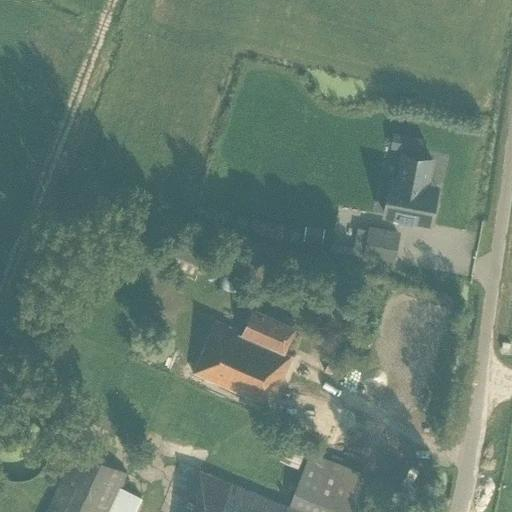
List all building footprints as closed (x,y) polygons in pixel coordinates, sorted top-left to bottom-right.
[(432,161),(403,155),(398,186),(391,185),(384,217),(429,225),(437,189),(427,187),(432,161)] [(397,236),(370,231),(365,257),(392,262),(397,236)] [(179,237),(168,260),(197,274),(208,251),(179,237)] [(230,251),(218,285),(242,293),(254,260),(230,251)] [(366,297),(332,281),(330,287),(314,282),(309,300),(325,305),(327,299),(359,314),(366,297)] [(216,320),(192,373),(267,406),(273,392),(276,393),(293,356),(285,353),(296,329),(254,310),(244,333),(216,320)] [(172,352),(167,377),(190,381),(194,356),(172,352)] [(340,437),(363,462),(364,463),(384,444),(357,415),(343,428),(324,421),(317,442),(336,448),(340,437)] [(120,487),(127,473),(75,449),(45,511),(134,511),(141,497),(120,487)] [(356,511),(371,476),(310,452),(289,505),(201,470),(183,511),(356,511)]
